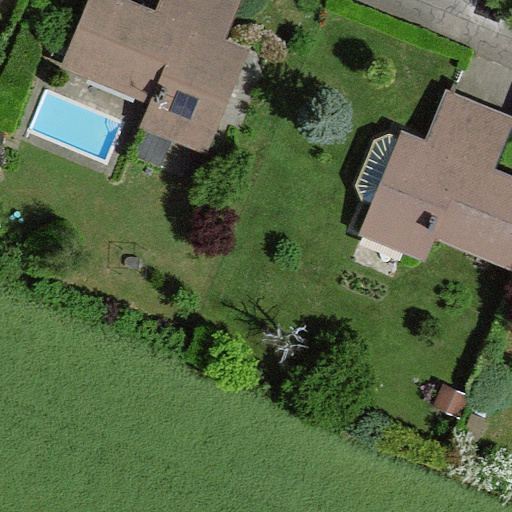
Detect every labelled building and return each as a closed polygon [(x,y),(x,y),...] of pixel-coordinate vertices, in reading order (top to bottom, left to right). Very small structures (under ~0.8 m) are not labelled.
[(118,0),(94,0),(70,61),(160,97),(151,119),(208,142),(232,82),(220,77),(233,46),(160,17),(118,0)] [(166,0),(160,17),(233,46),(248,0),(166,0)] [(432,145),(499,173),(511,139),(511,119),(452,94),(432,145)] [(408,171),(419,146),(393,135),(378,140),(361,185),(366,199),(379,203),(395,165),(408,171)] [(419,146),(408,171),(395,165),(379,203),(368,227),(427,252),(436,231),(511,262),(511,178),(499,173),(432,145),(421,141),(419,146)] [(466,399),(449,393),(441,414),(458,421),(466,399)]
